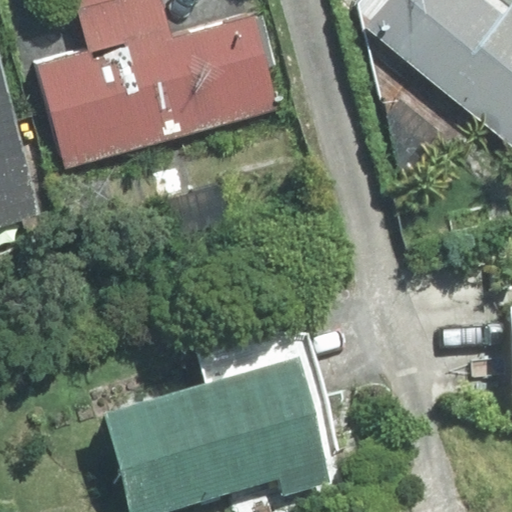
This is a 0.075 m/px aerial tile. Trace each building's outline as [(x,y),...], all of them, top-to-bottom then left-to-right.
[(493,0),(364,0),(353,13),(511,144),(511,0),(494,0),(494,1),(493,0)] [(82,39),(31,53),(60,159),(271,101),(246,8),(164,30),(161,19),(116,31),(119,41),(85,50),(82,39)] [(0,218),(33,210),(0,80),(0,218)] [(160,189),(171,235),(231,219),(218,173),(160,189)] [(506,402),(511,401),(511,293),(502,294),(506,402)] [(278,488),(325,476),(287,340),(90,394),(124,511),(274,470),(278,488)]
